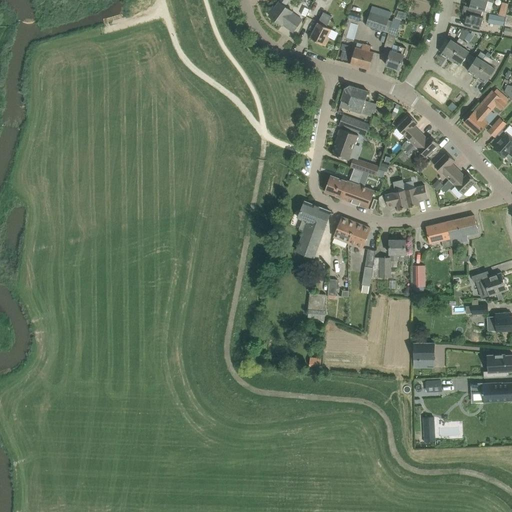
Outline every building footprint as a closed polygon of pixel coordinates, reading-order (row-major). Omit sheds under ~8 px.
[(294,11),(286,5),(279,0),(278,0),(269,12),(271,14),(269,15),(283,25),(283,24),(294,32),(299,23),(303,19),(293,12),(294,11)] [(471,0),(470,6),(485,11),(488,1),(493,2),(493,0),(471,0)] [(508,4),(503,2),(499,14),(506,16),(508,4)] [(320,18),(315,29),(310,38),(326,46),(331,36),(329,35),(332,29),(323,25),(329,15),(324,12),(326,8),(318,4),(313,15),(320,18)] [(464,6),(463,11),(463,13),(465,15),(467,16),(465,26),(480,30),(484,17),(481,16),(483,11),(485,12),(485,11),(470,6),(464,5),(464,6)] [(366,25),(385,31),(390,17),(371,11),(366,25)] [(506,17),(498,15),(496,24),(504,25),(506,17)] [(389,32),(385,46),(392,48),(401,21),(400,21),(400,23),(397,22),(397,21),(393,19),(389,32)] [(353,38),(356,28),(350,27),(347,36),(353,38)] [(460,38),(456,43),(451,39),(442,53),(450,59),(451,59),(464,40),(465,39),(467,35),(470,31),(465,29),(460,28),(456,35),(460,38)] [(467,42),(464,40),(451,59),(451,60),(452,60),(460,65),(470,51),(464,47),(467,42)] [(356,46),(351,64),(369,69),(374,51),(370,50),(372,45),(364,43),(362,48),(356,46)] [(391,49),(389,55),(386,65),(388,65),(389,67),(392,68),(393,67),(400,69),(407,48),(400,46),(398,52),(391,49)] [(476,76),(477,77),(490,57),(486,54),(483,59),(477,56),(468,70),(476,76)] [(493,59),(490,57),(477,77),(478,77),(486,83),(496,68),(490,64),(493,59)] [(366,100),(369,91),(350,85),(345,87),(345,88),(342,100),(340,106),(362,114),(362,113),(367,114),(371,102),(366,100)] [(500,91),(497,94),(493,91),(475,110),(465,122),(478,134),(489,121),(485,118),(497,104),(502,109),(509,100),(504,95),(505,95),(500,91)] [(398,104),(397,103),(393,110),(392,114),(392,115),(390,118),(394,120),(401,106),(398,104)] [(343,114),(342,117),(339,125),(366,135),(370,124),(343,114)] [(404,150),(421,133),(414,126),(418,123),(410,115),(397,127),(408,139),(403,144),(406,147),(403,149),(404,150)] [(488,131),(494,137),(507,123),(500,117),(488,131)] [(511,126),(510,124),(508,127),(505,125),(495,136),(500,140),(499,142),(494,147),(505,157),(509,152),(511,154),(511,126)] [(359,135),(350,132),(341,129),(336,142),(338,143),(334,154),(350,160),(359,135)] [(431,136),(428,138),(427,139),(421,133),(404,150),(408,154),(416,146),(426,156),(439,144),(431,136)] [(435,165),(449,179),(458,170),(452,164),(455,160),(447,152),(435,165)] [(380,169),(385,171),(387,171),(390,165),(383,162),(380,169)] [(380,166),(379,166),(373,164),(370,173),(376,175),(378,168),(379,168),(380,166)] [(465,177),(458,170),(449,179),(464,194),(464,193),(466,195),(468,195),(470,195),(471,195),(477,189),(473,185),(476,181),(468,173),(465,177)] [(331,175),(325,191),(336,195),(336,196),(342,198),(345,188),(355,191),(358,183),(348,180),(348,181),(331,175)] [(393,181),(396,192),(385,194),(386,196),(388,206),(397,204),(399,209),(409,207),(405,189),(403,179),(393,181)] [(438,179),(432,185),(437,190),(443,184),(438,179)] [(342,198),(368,208),(375,190),(358,183),(355,191),(345,188),(342,198)] [(426,187),(425,184),(405,189),(409,207),(420,204),(419,199),(428,197),(426,187)] [(446,193),(450,189),(445,184),(441,188),(446,193)] [(300,243),(297,250),(315,257),(323,236),(325,230),(324,230),(331,211),(305,201),(298,218),(303,220),(300,229),(304,231),(300,242),(300,243)] [(479,232),(475,215),(447,222),(451,238),(452,245),(469,241),(468,234),(479,232)] [(334,237),(349,243),(349,242),(357,223),(342,217),(334,237)] [(451,238),(447,222),(427,226),(431,243),(442,240),(444,247),(452,245),(451,238)] [(349,243),(363,248),(371,228),(357,223),(349,242),(349,243)] [(375,257),(373,274),(372,276),(391,276),(391,266),(398,266),(398,260),(399,260),(398,254),(406,254),(406,240),(390,240),(390,257),(375,257)] [(368,249),(365,266),(362,284),(371,285),(372,276),(373,274),(375,257),(376,250),(368,249)] [(425,266),(413,266),(413,286),(413,290),(424,290),(424,286),(425,286),(425,266)] [(501,273),(490,277),(485,278),(490,295),(507,290),(505,284),(507,282),(507,280),(506,279),(503,279),(501,273)] [(330,279),(328,295),(336,295),(338,280),(330,279)] [(324,309),(326,294),(310,292),(308,309),(310,309),(308,319),(325,321),(326,309),(324,309)] [(472,304),(472,305),(472,313),(472,314),(489,313),(488,304),(472,304)] [(496,313),(496,315),(488,316),(489,331),(497,330),(511,329),(511,315),(510,316),(509,313),(496,313)] [(435,341),(414,341),(414,359),(435,359),(435,341)] [(484,377),(508,376),(508,371),(511,370),(511,354),(505,355),(505,354),(488,355),(489,371),(484,371),(484,377)] [(322,358),(311,356),(309,366),(320,367),(322,358)] [(428,392),(438,391),(442,391),(442,380),(427,381),(428,392)] [(502,383),(483,384),(474,384),(474,393),(511,391),(511,382),(502,384),(502,383)] [(483,402),(511,399),(511,391),(474,393),(474,395),(483,395),(483,402)] [(426,431),(436,431),(436,423),(426,423),(426,431)]
